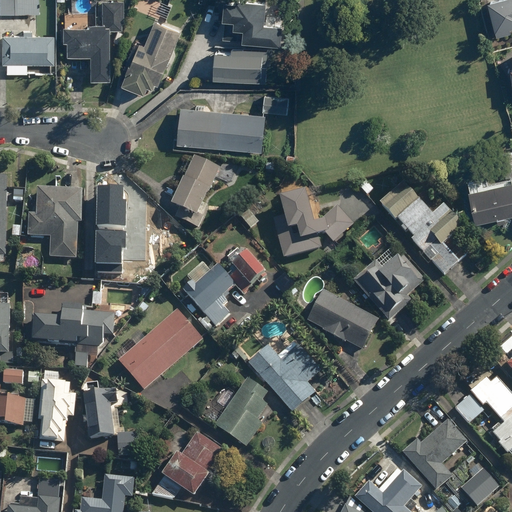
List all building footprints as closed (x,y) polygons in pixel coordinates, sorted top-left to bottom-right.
[(36,0),(0,0),(0,15),(36,16),(36,0)] [(227,0),(212,0),(212,19),(220,19),(220,39),(237,39),(237,46),(279,46),(279,24),(262,24),(262,1),(228,1),(227,0)] [(511,0),(488,0),(484,1),(494,35),(509,31),(508,28),(511,27),(511,0)] [(79,27),(57,26),(57,44),(61,44),(60,57),(82,58),(81,81),(103,81),(105,29),(118,30),(118,23),(120,23),(121,3),(98,2),(97,24),(79,23),(79,27)] [(142,45),(136,42),(117,86),(139,96),(142,88),(149,91),(151,85),(154,87),(179,31),(154,19),(142,45)] [(19,35),(0,34),(0,65),(2,66),(2,75),(25,76),(25,66),(51,66),(52,36),(32,35),(32,30),(19,30),(19,35)] [(210,52),(209,79),(267,80),(268,48),(228,47),(228,52),(210,52)] [(289,98),(262,96),(260,112),(288,114),(289,98)] [(263,115),(177,108),(174,144),(260,152),(263,115)] [(511,149),(501,152),(507,177),(511,175),(511,149)] [(217,171),(193,158),(166,212),(176,217),(174,221),(197,233),(202,223),(193,219),(217,171)] [(0,259),(4,259),(7,204),(23,205),(23,191),(7,190),(7,176),(0,175),(0,259)] [(486,178),(465,182),(472,223),(493,219),(494,223),(506,221),(504,215),(511,213),(511,177),(487,182),(486,178)] [(377,193),(364,180),(355,189),(367,202),(377,193)] [(430,215),(401,182),(374,207),(428,267),(430,265),(440,277),(457,262),(444,246),(461,231),(440,207),(430,215)] [(98,185),(96,224),(124,225),(126,199),(121,199),(122,186),(98,185)] [(82,191),(33,189),(32,215),(27,215),(26,239),(49,240),(48,260),(75,261),(76,226),(81,226),(82,191)] [(317,241),(325,238),(330,245),(353,225),(336,207),(317,221),(318,224),(311,226),(303,195),(276,202),(281,220),(270,223),(281,262),(319,251),(317,241)] [(261,226),(247,210),(236,218),(250,235),(261,226)] [(97,233),(96,272),(121,273),(122,247),(126,247),(126,234),(97,233)] [(264,279),(243,255),(227,269),(248,293),(264,279)] [(381,271),(374,263),(350,284),(387,327),(411,307),(406,301),(414,294),(406,284),(411,279),(394,259),(381,271)] [(232,287),(216,268),(195,287),(189,281),(177,292),(200,318),(202,317),(213,329),(229,315),(223,308),(230,302),(223,295),(232,287)] [(378,321),(318,290),(301,323),(361,354),(378,321)] [(104,292),(90,291),(90,307),(103,307),(104,292)] [(0,359),(7,360),(8,309),(4,309),(5,292),(0,292),(0,359)] [(151,306),(142,301),(135,313),(144,318),(151,306)] [(86,311),(86,306),(60,304),(59,317),(34,315),(32,342),(77,345),(76,363),(87,364),(89,344),(102,345),(103,334),(115,335),(117,313),(86,311)] [(202,342),(176,312),(116,364),(143,395),(202,342)] [(267,348),(247,366),(293,416),(315,396),(305,385),(319,373),(293,344),(277,358),(267,348)] [(511,359),(501,369),(511,381),(511,359)] [(23,373),(1,372),(1,386),(22,387),(23,373)] [(39,373),(26,373),(26,385),(39,385),(39,373)] [(44,383),(40,383),(36,443),(64,445),(66,425),(69,425),(69,420),(73,420),(75,397),(68,397),(69,384),(59,383),(60,374),(45,373),(44,383)] [(267,394),(245,379),(213,429),(245,450),(261,424),(257,422),(267,405),(262,402),(267,394)] [(490,385),(485,379),(452,409),(468,427),(485,412),(493,422),(480,434),(497,453),(500,451),(510,463),(511,461),(511,411),(510,410),(511,408),(511,401),(494,382),(490,385)] [(85,398),(82,399),(88,442),(114,438),(117,459),(140,456),(137,434),(122,436),(119,416),(127,415),(126,406),(134,405),(132,390),(98,394),(96,385),(83,387),(85,398)] [(0,400),(0,429),(20,430),(20,426),(33,426),(34,401),(0,400)] [(415,441),(400,453),(436,495),(453,480),(441,466),(466,444),(445,420),(418,444),(415,441)] [(190,501),(221,450),(195,434),(180,460),(172,455),(157,481),(190,501)] [(139,464),(127,462),(126,472),(138,474),(139,464)] [(367,484),(352,499),(365,511),(409,511),(414,507),(410,503),(421,490),(399,469),(377,493),(367,484)] [(499,487),(484,470),(458,493),(474,510),(499,487)] [(78,511),(122,511),(123,498),(132,499),(134,481),(102,479),(101,493),(92,493),(92,501),(79,501),(78,511)] [(56,511),(59,481),(38,480),(37,501),(19,500),(18,506),(10,506),(10,508),(5,508),(4,511),(56,511)] [(454,497),(445,504),(451,511),(453,511),(461,505),(454,497)]
